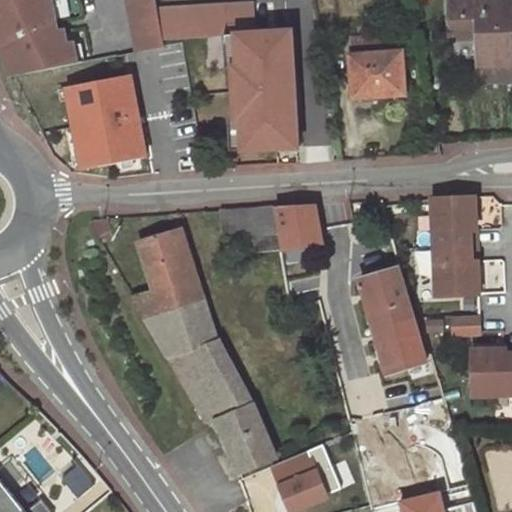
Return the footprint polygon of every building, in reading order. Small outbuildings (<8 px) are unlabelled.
[(16,57),(20,74),(79,63),(75,43),(69,44),(66,30),(59,31),(53,0),(0,0),(0,43),(7,59),(16,57)] [(126,0),(137,52),(164,47),(154,0),(126,0)] [(511,0),(450,0),(452,39),(478,38),(480,65),(511,63),(511,0)] [(421,33),(417,8),(410,10),(414,34),(421,33)] [(292,31),(223,34),(225,68),(232,68),(235,117),(228,118),(230,151),(298,148),(296,114),(291,114),(288,65),(293,65),(292,31)] [(401,35),(351,38),(356,95),(373,93),(374,96),(395,94),(396,106),(407,105),(412,101),(411,86),(404,87),(401,35)] [(16,57),(7,59),(15,75),(20,74),(16,57)] [(511,79),(511,63),(480,65),(480,81),(511,79)] [(131,74),(66,86),(82,169),(146,157),(131,74)] [(46,117),(37,121),(43,133),(52,127),(46,117)] [(438,142),(438,140),(424,141),(425,156),(440,154),(438,142)] [(478,199),(436,200),(439,295),(481,295),(481,261),(474,261),(473,228),(479,228),(478,199)] [(274,206),(281,250),(323,243),(315,203),(274,206)] [(250,253),(281,250),(274,206),(220,209),(225,238),(247,237),(250,253)] [(134,297),(147,320),(201,303),(176,233),(139,244),(155,290),(134,297)] [(428,359),(401,268),(361,280),(362,285),(361,286),(361,288),(363,287),(388,371),(428,359)] [(318,299),(335,363),(346,361),(330,296),(318,299)] [(201,303),(147,320),(169,357),(195,351),(215,341),(201,303)] [(479,318),(452,318),(452,336),(480,335),(479,318)] [(215,341),(195,351),(209,397),(194,399),(208,423),(215,420),(252,405),(215,341)] [(502,349),(469,348),(469,394),(511,393),(511,353),(502,354),(502,349)] [(195,351),(169,357),(194,399),(209,397),(195,351)] [(254,404),(252,405),(215,420),(229,445),(240,474),(277,457),(254,404)] [(309,453),(273,468),(291,511),(295,511),(328,498),(309,453)] [(82,470),(71,478),(81,490),(91,481),(82,470)] [(0,478),(0,511),(51,511),(41,498),(26,510),(0,478)] [(93,483),(71,500),(80,511),(101,493),(93,483)]
